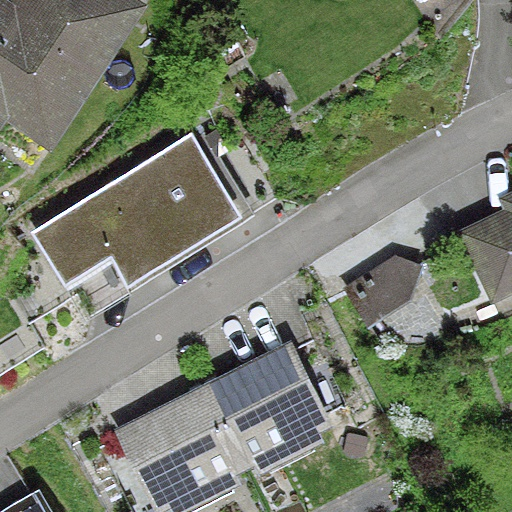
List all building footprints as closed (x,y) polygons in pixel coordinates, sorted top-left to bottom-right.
[(0,103),(42,132),(125,5),(118,0),(18,0),(0,28),(0,103)] [(185,137),(32,232),(59,276),(108,246),(124,272),(228,207),(185,137)] [(511,201),(510,202),(508,203),(511,211),(511,213),(466,237),(493,291),(511,282),(511,201)] [(408,282),(414,266),(394,259),(345,289),(363,320),(402,295),(408,282)] [(237,459),(318,418),(284,350),(203,392),(237,459)] [(203,392),(122,433),(155,500),(237,459),(203,392)] [(50,511),(35,488),(28,492),(0,509),(0,511),(50,511)]
